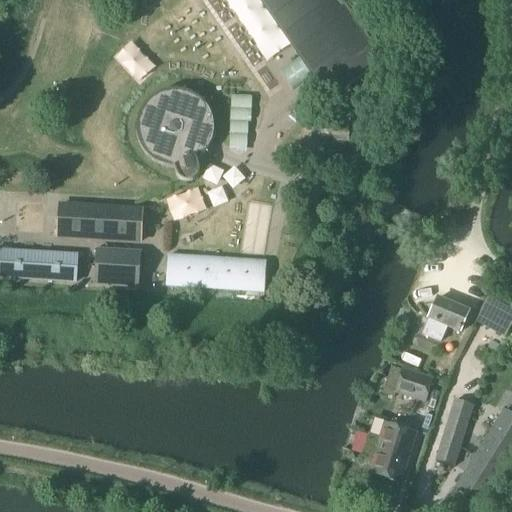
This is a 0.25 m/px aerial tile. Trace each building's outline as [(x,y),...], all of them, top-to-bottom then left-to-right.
[(257,0),(328,102),(383,64),(338,0),(257,0)] [(134,129),(134,133),(134,136),(135,140),(136,143),(137,146),(139,149),(141,153),(143,155),(145,158),(148,160),(150,163),(153,165),(157,166),(160,168),(163,169),(167,169),(170,170),(173,170),(173,172),(173,174),(174,176),(175,178),(176,179),(178,181),(179,182),(181,183),(183,183),(185,183),(187,183),(189,183),(191,182),(193,181),(194,180),(196,178),(197,177),(198,175),(198,173),(198,171),(198,169),(198,167),(197,165),(196,163),(199,161),(201,158),(204,156),(206,153),(208,150),(209,147),(211,143),(212,140),(212,136),(213,133),(213,129),(212,126),(212,122),(211,119),(210,116),(208,112),(206,109),(204,106),(202,104),(200,101),(197,99),(194,97),(191,95),(187,94),(184,93),(181,92),(177,92),(174,91),(170,91),(167,92),(163,93),(160,94),(156,95),(153,97),(150,99),(148,101),(145,103),(143,106),(141,109),(139,112),(137,115),(136,119),(135,122),(134,125),(134,129)] [(316,118),(317,142),(348,142),(347,118),(316,118)] [(57,239),(139,244),(141,212),(59,207),(57,239)] [(0,279),(74,284),(76,259),(0,253),(0,279)] [(89,284),(94,284),(94,286),(136,288),(138,256),(96,253),(95,272),(90,271),(89,284)] [(166,287),(262,293),(264,263),(168,257),(166,287)] [(468,313),(437,301),(422,337),(440,344),(447,330),(459,335),(468,313)] [(401,371),(394,394),(424,404),(431,381),(401,371)] [(463,434),(472,407),(454,402),(446,429),(463,434)] [(511,457),(511,417),(504,412),(454,489),(481,506),(511,457)] [(368,436),(361,457),(373,461),(368,475),(399,485),(415,435),(384,425),(379,440),(368,436)] [(456,457),(459,449),(448,446),(446,454),(456,457)]
